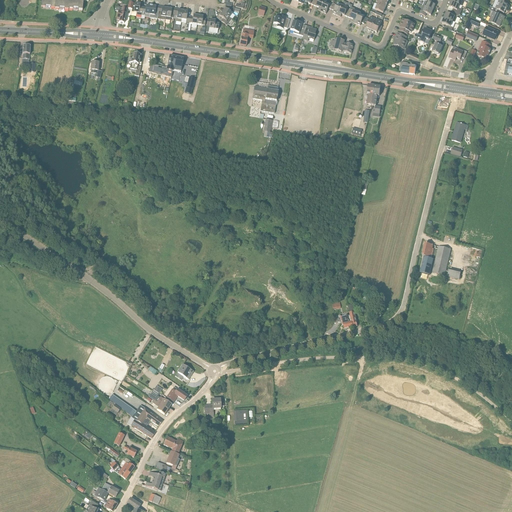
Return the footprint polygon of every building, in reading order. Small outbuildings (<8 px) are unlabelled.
[(41,0),(41,7),(45,7),(45,6),(51,7),(51,8),(55,8),(54,9),(59,10),(59,8),(64,9),(64,10),(69,11),(69,10),(73,10),(73,9),(78,9),(78,11),(82,11),(83,1),(89,2),(89,1),(90,0),(41,0)] [(315,0),(313,6),(319,8),(318,11),(321,12),(325,2),(325,0),(315,0)] [(330,4),(325,2),(321,12),(326,14),(328,9),(331,10),(334,4),(335,2),(334,2),(334,0),(332,0),(331,3),(330,4)] [(379,0),(377,5),(385,8),(388,3),(379,0)] [(425,0),(425,1),(423,6),(425,7),(433,11),(435,6),(431,4),(432,1),(429,0),(425,0)] [(510,6),(499,1),(495,9),(500,11),(500,12),(504,14),(505,11),(507,12),(510,6)] [(348,17),(352,8),(352,6),(344,2),(342,6),(338,16),(341,17),(342,15),(348,17)] [(462,10),(461,10),(458,9),(459,6),(451,2),(449,7),(454,10),(453,13),(459,15),(460,16),(462,10)] [(136,17),(136,15),(141,16),(142,10),(139,10),(140,5),(135,4),(133,4),(132,7),(132,10),(131,12),(130,16),(136,17)] [(333,14),(338,16),(342,6),(340,5),(339,8),(336,7),(337,5),(334,4),(331,10),(334,11),(333,14)] [(149,18),(151,6),(146,5),(145,11),(142,10),(141,16),(144,17),(144,18),(149,18)] [(383,13),(385,8),(377,5),(375,10),(383,13)] [(149,18),(157,19),(158,13),(159,7),(156,6),(156,7),(151,6),(149,18)] [(419,14),(425,17),(426,14),(431,16),(433,11),(425,7),(423,6),(419,14)] [(158,13),(157,19),(165,21),(165,20),(165,17),(167,9),(162,8),(162,7),(159,7),(158,13)] [(260,7),(257,15),(263,17),(265,9),(260,7)] [(115,11),(118,12),(117,21),(119,22),(119,23),(120,23),(120,24),(122,24),(123,24),(124,24),(126,15),(126,9),(122,8),(119,8),(116,8),(115,11)] [(234,9),(231,8),(228,11),(225,8),(222,12),(229,18),(234,12),(239,13),(240,10),(234,9)] [(352,23),(355,24),(359,14),(360,11),(352,8),(348,17),(353,20),(352,23)] [(165,17),(165,20),(170,21),(170,18),(173,19),(174,15),(175,9),(172,9),(167,9),(165,17)] [(174,15),(177,16),(176,19),(176,22),(181,23),(181,20),(183,11),(178,10),(175,9),(174,15)] [(188,28),(189,25),(189,23),(190,17),(187,17),(188,12),(183,11),(181,20),(181,23),(186,24),(185,25),(187,25),(186,28),(188,28)] [(232,20),(229,18),(222,12),(219,16),(223,20),(221,22),(227,26),(232,20)] [(503,21),(505,18),(493,12),(489,22),(499,27),(502,21),(503,21)] [(459,15),(453,13),(451,16),(446,14),(444,19),(452,22),(454,19),(456,21),(459,15)] [(359,14),(355,24),(360,26),(361,23),(364,24),(365,22),(367,19),(364,17),(363,18),(360,17),(361,15),(359,14)] [(189,23),(192,24),(197,25),(198,16),(193,15),(193,18),(190,17),(189,23)] [(198,16),(197,25),(202,26),(202,25),(205,26),(206,20),(203,19),(203,17),(198,16)] [(279,18),(275,17),(273,24),(277,25),(277,27),(283,29),(283,28),(287,29),(289,20),(286,19),(286,18),(280,16),(280,17),(279,17),(279,18)] [(368,31),(371,32),(376,20),(371,17),(369,20),(368,24),(366,28),(369,30),(368,31)] [(452,32),(453,28),(455,23),(452,22),(444,19),(442,24),(447,26),(446,29),(452,32)] [(476,27),(478,22),(470,19),(465,29),(469,31),(471,25),(476,27)] [(210,20),(207,20),(206,26),(209,26),(209,29),(214,30),(214,29),(218,30),(219,24),(215,24),(215,21),(210,20)] [(371,32),(374,33),(374,32),(377,33),(378,32),(380,32),(382,27),(380,26),(382,22),(376,20),(371,32)] [(411,33),(414,25),(404,21),(403,23),(402,23),(400,28),(401,28),(399,31),(407,35),(408,31),(411,33)] [(296,23),(293,22),(290,31),(293,32),(293,34),(303,37),(305,31),(306,27),(301,25),(302,24),(296,23)] [(496,36),(498,33),(486,28),(486,29),(489,30),(488,33),(485,32),(483,35),(494,41),(495,40),(496,40),(497,36),(496,36)] [(305,31),(303,37),(302,40),(308,42),(308,39),(314,41),(315,36),(315,35),(316,30),(312,29),(311,31),(309,30),(308,32),(305,31)] [(423,33),(420,31),(417,40),(420,41),(420,40),(424,42),(425,39),(428,41),(432,32),(425,29),(423,33)] [(242,35),(240,46),(246,47),(247,38),(252,39),(254,32),(243,30),(242,35)] [(406,37),(397,34),(395,38),(397,39),(395,42),(395,41),(393,45),(394,45),(393,48),(397,50),(398,51),(399,50),(402,51),(406,42),(405,41),(406,37)] [(444,43),(440,42),(442,38),(434,35),(432,40),(437,42),(436,45),(433,52),(439,54),(442,47),(444,43)] [(351,54),(353,46),(346,44),(346,45),(343,44),(344,42),(335,39),(334,42),(331,41),(330,46),(332,47),(332,50),(341,53),(342,50),(344,51),(344,52),(351,54)] [(480,51),(478,56),(485,60),(488,54),(489,55),(491,50),(489,49),(491,45),(482,42),(479,50),(480,51)] [(457,49),(453,47),(449,58),(453,60),(454,59),(456,60),(456,59),(460,60),(461,58),(464,59),(467,53),(464,51),(463,53),(456,50),(457,49)] [(390,56),(401,61),(402,57),(391,52),(391,53),(390,52),(389,55),(390,56)] [(141,67),(138,66),(138,65),(140,56),(140,55),(139,55),(138,54),(137,55),(133,54),(132,60),(130,59),(129,63),(131,64),(130,69),(136,70),(134,76),(139,77),(141,67)] [(174,58),(170,57),(167,70),(163,69),(162,75),(172,77),(173,72),(175,62),(173,62),(174,58)] [(183,59),(174,58),(173,62),(175,62),(173,72),(174,72),(175,70),(181,71),(183,59)] [(99,82),(100,79),(102,72),(98,71),(99,63),(92,63),(91,73),(96,74),(95,78),(97,78),(97,81),(99,82)] [(401,68),(401,72),(401,73),(415,75),(416,67),(408,65),(407,69),(401,68)] [(187,88),(192,89),(195,80),(189,78),(189,79),(184,78),(183,81),(188,82),(187,88)] [(274,114),(275,111),(277,95),(278,93),(278,92),(266,90),(267,89),(264,89),(255,87),(254,87),(252,99),(262,101),(260,112),(274,114)] [(374,87),(372,105),(376,106),(377,96),(379,96),(381,88),(374,87)] [(277,129),(278,122),(266,120),(264,132),(269,132),(270,133),(271,128),(277,129)] [(457,123),(452,141),(460,143),(464,130),(466,131),(467,126),(461,124),(461,125),(457,123)] [(352,134),(360,137),(362,131),(353,128),(352,134)] [(451,154),(461,157),(463,151),(453,148),(451,154)] [(422,257),(432,259),(434,246),(425,244),(422,257)] [(439,247),(432,273),(444,276),(448,262),(451,251),(451,250),(439,247)] [(424,258),(420,273),(429,275),(433,260),(424,258)] [(448,277),(460,280),(462,272),(450,269),(448,277)] [(348,306),(350,314),(349,314),(349,316),(352,328),(357,327),(352,305),(348,306)] [(343,326),(344,329),(352,328),(349,316),(348,316),(348,315),(345,316),(345,317),(340,318),(342,326),(343,326)] [(178,373),(185,378),(182,381),(187,384),(189,380),(188,380),(192,374),(188,371),(189,369),(183,365),(180,369),(178,373)] [(166,397),(169,400),(173,402),(177,397),(184,401),(187,397),(177,390),(174,388),(172,390),(172,389),(166,397)] [(171,405),(160,398),(158,396),(159,394),(154,390),(152,393),(156,396),(153,400),(153,401),(167,411),(171,405)] [(223,400),(220,400),(212,400),(212,406),(205,406),(206,414),(209,414),(210,417),(214,417),(213,409),(221,409),(221,407),(224,406),(223,400)] [(167,411),(153,401),(152,403),(159,408),(157,411),(164,416),(167,411)] [(121,409),(115,405),(112,410),(117,413),(121,409)] [(135,420),(146,427),(150,421),(158,427),(162,422),(145,409),(140,406),(136,412),(131,418),(135,420)] [(243,411),(233,412),(234,422),(244,421),(243,411)] [(155,433),(146,427),(135,420),(131,426),(151,439),(155,433)] [(120,433),(114,444),(120,447),(125,436),(120,433)] [(172,449),(171,452),(178,455),(182,445),(180,444),(181,441),(178,440),(177,442),(167,438),(163,445),(172,449)] [(134,458),(137,452),(125,446),(124,449),(128,451),(127,455),(134,458)] [(109,452),(117,458),(120,455),(110,448),(107,451),(109,452)] [(179,456),(171,452),(166,464),(172,467),(171,469),(175,470),(179,460),(181,461),(182,460),(182,458),(182,457),(181,457),(179,456)] [(130,474),(134,467),(130,464),(129,466),(123,462),(121,464),(121,465),(120,466),(122,468),(121,470),(119,473),(122,476),(125,471),(130,474)] [(119,473),(121,470),(120,469),(118,466),(114,463),(110,467),(113,470),(125,480),(130,474),(125,471),(122,476),(119,473)] [(170,473),(171,468),(165,466),(165,465),(161,464),(159,470),(170,473)] [(98,469),(96,472),(106,479),(108,477),(103,473),(98,469)] [(153,482),(163,485),(165,478),(166,475),(159,472),(158,476),(150,473),(149,476),(154,478),(153,482)] [(161,491),(163,485),(153,482),(152,485),(146,483),(145,486),(157,491),(157,490),(161,491)] [(119,491),(105,484),(102,489),(107,492),(106,494),(107,495),(108,494),(115,498),(119,491)] [(104,502),(107,495),(106,494),(107,492),(102,489),(102,490),(98,488),(94,496),(104,502)] [(160,498),(151,494),(148,501),(157,505),(160,498)] [(103,507),(111,511),(112,511),(117,505),(108,499),(103,507)] [(135,509),(133,511),(143,511),(142,511),(142,507),(130,499),(127,504),(135,509)] [(85,511),(87,511),(97,511),(98,511),(96,510),(98,506),(91,502),(85,511)]
